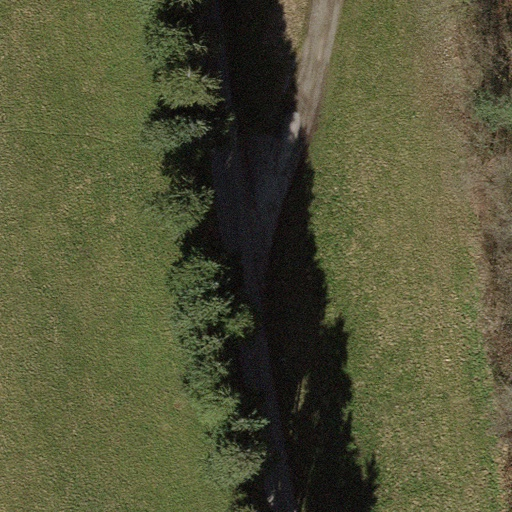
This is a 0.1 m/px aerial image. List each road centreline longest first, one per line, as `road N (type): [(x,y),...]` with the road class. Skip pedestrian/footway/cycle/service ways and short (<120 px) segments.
road 1 (residential): [(207,0),(287,511)]
road 2 (track): [(238,223),(288,157),(325,0)]
